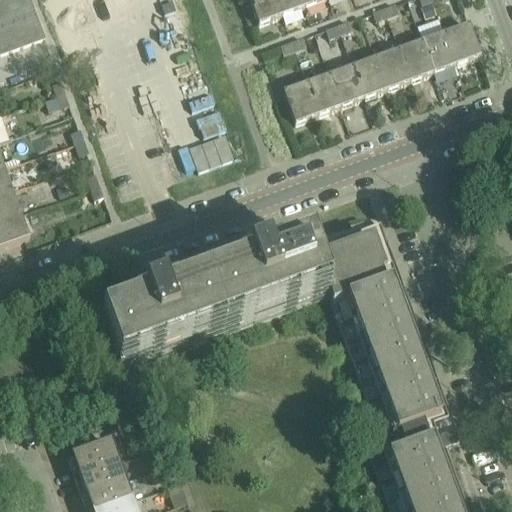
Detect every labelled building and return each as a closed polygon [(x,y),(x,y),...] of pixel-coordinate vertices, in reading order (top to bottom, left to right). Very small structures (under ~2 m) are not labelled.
[(15,0),(14,0),(4,4),(14,28),(25,24),(15,0)] [(28,0),(15,0),(25,24),(36,20),(28,0)] [(246,0),(258,31),(282,22),(273,0),(246,0)] [(299,0),(273,0),(282,22),(305,14),(299,0)] [(325,0),(299,0),(305,14),(328,6),(325,0)] [(430,0),(425,0),(419,3),(422,11),(433,7),(430,0)] [(4,4),(0,5),(0,26),(2,32),(14,28),(4,4)] [(395,11),(384,15),(387,24),(398,20),(395,11)] [(384,15),(373,19),(376,28),(387,24),(384,15)] [(36,20),(25,24),(34,48),(45,44),(36,20)] [(25,24),(14,28),(23,53),(34,48),(25,24)] [(14,28),(2,32),(11,57),(23,53),(14,28)] [(349,28),(337,32),(340,41),(352,36),(349,28)] [(469,31),(445,40),(457,72),(480,63),(469,31)] [(2,32),(0,33),(0,60),(0,61),(11,57),(2,32)] [(340,41),(337,32),(325,37),(328,45),(340,41)] [(445,40),(422,48),(434,80),(457,72),(445,40)] [(303,45),(292,49),(295,57),(306,53),(303,45)] [(422,48),(399,56),(410,88),(434,80),(422,48)] [(292,49),(281,53),(284,61),(295,57),(292,49)] [(399,56),(376,65),(387,97),(410,88),(399,56)] [(376,65),(353,73),(364,105),(387,97),(376,65)] [(353,73),(330,82),(341,114),(364,105),(353,73)] [(330,82),(307,90),(318,122),(341,114),(330,82)] [(65,101),(61,88),(52,91),(57,104),(65,101)] [(283,99),(295,131),(318,122),(307,90),(283,99)] [(69,112),(65,101),(57,104),(61,115),(69,112)] [(57,104),(45,108),(48,119),(61,115),(57,104)] [(73,150),(74,150),(82,147),(78,137),(70,140),(73,150)] [(79,163),(87,160),(83,148),(75,152),(79,163)] [(4,175),(0,176),(0,202),(12,198),(4,175)] [(85,184),(89,196),(98,193),(94,181),(85,184)] [(65,192),(56,195),(60,204),(68,200),(65,192)] [(98,193),(89,196),(93,207),(102,204),(98,193)] [(12,198),(0,202),(0,228),(20,221),(12,198)] [(20,221),(0,228),(0,254),(29,245),(20,221)] [(466,511),(446,457),(442,445),(456,440),(450,422),(401,287),(379,230),(311,255),(328,301),(387,466),(372,471),(387,511),(466,511)] [(266,266),(248,272),(247,273),(248,277),(206,293),(223,339),(328,301),(311,255),(267,270),(266,266)] [(161,304),(144,310),(143,311),(144,315),(101,331),(118,378),(223,339),(206,293),(163,308),(161,304)] [(110,449),(71,463),(79,483),(117,469),(110,449)] [(117,469),(79,483),(86,502),(124,489),(117,469)] [(124,489),(86,502),(89,511),(119,511),(131,508),(124,489)] [(180,491),(167,496),(172,511),(177,511),(187,509),(180,491)]
